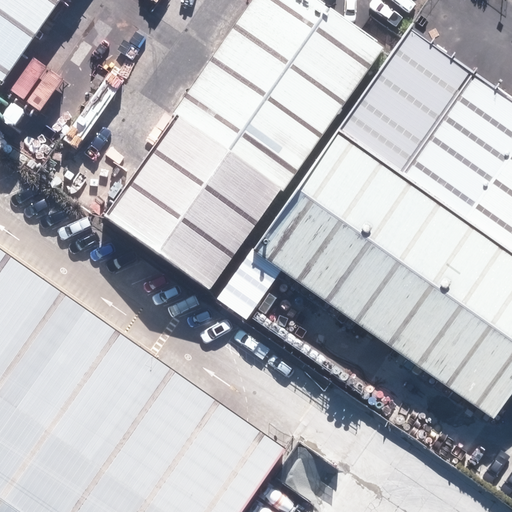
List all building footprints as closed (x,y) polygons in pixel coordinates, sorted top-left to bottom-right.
[(0,0),(0,82),(58,0),(0,0)] [(319,0),(251,0),(105,216),(217,291),(384,44),(319,0)] [(511,99),(410,28),(337,128),(511,251),(511,99)] [(511,251),(337,128),(216,298),(246,318),(281,269),(494,420),(511,393),(511,251)] [(225,414),(0,257),(0,511),(235,511),(279,450),(225,414)]
